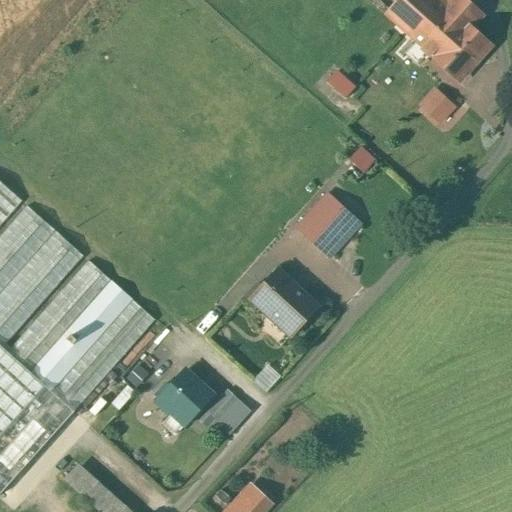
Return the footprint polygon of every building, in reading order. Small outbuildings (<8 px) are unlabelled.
[(441,0),(396,0),(385,13),(347,46),(331,63),(364,93),(365,93),(413,40),(446,4),(441,0)] [(464,0),(452,0),(447,5),(446,4),(413,40),(458,81),(490,45),(470,27),(481,15),(464,0)] [(413,104),(445,133),(464,113),(433,83),(413,104)] [(359,144),(345,157),(360,173),(374,160),(359,144)] [(155,319),(0,181),(0,345),(73,412),(155,319)] [(360,224),(326,193),(296,226),(330,257),(360,224)] [(278,269),(249,301),(289,338),(318,306),(278,269)] [(0,492),(73,412),(0,345),(0,492)] [(280,376),(268,365),(254,380),(266,391),(280,376)] [(212,395),(185,370),(156,401),(183,427),(212,395)] [(228,389),(199,420),(210,430),(238,399),(228,389)] [(76,461),(60,476),(95,511),(136,511),(119,494),(114,500),(76,461)] [(252,483),(224,511),(266,511),(274,504),(252,483)]
